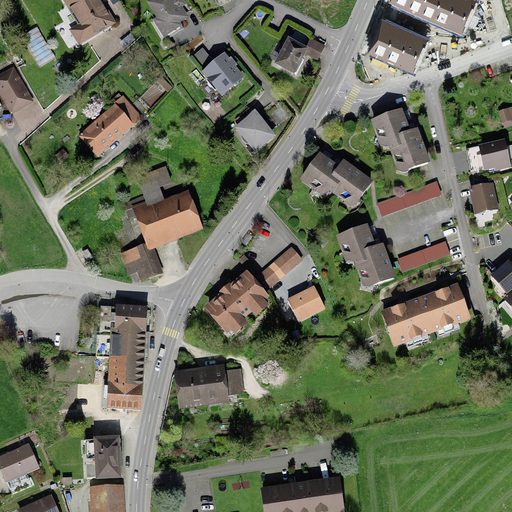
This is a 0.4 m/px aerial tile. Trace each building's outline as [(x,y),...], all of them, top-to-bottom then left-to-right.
[(97,0),(69,0),(66,2),(89,37),(112,22),(97,0)] [(173,0),(153,0),(149,3),(161,22),(160,24),(163,29),(168,30),(173,27),(174,26),(185,19),(184,17),(185,13),(181,13),(178,8),(183,4),(180,0),(174,0),(174,1),(173,0)] [(310,40),(304,51),(305,51),(304,53),(317,60),(324,47),(310,40)] [(304,53),(305,51),(304,51),(289,43),(277,65),(296,75),(303,61),(300,59),(304,53)] [(224,58),(205,73),(210,79),(207,81),(215,91),(218,88),(222,94),(241,78),(224,58)] [(0,84),(0,92),(11,113),(31,102),(16,76),(0,84)] [(89,134),(86,131),(80,136),(95,153),(129,123),(132,127),(140,119),(119,96),(111,102),(118,110),(89,134)] [(511,125),(508,110),(499,113),(505,127),(511,125)] [(409,136),(401,113),(373,123),(379,139),(388,141),(397,165),(406,167),(407,171),(428,164),(416,133),(409,136)] [(256,150),(272,137),(254,115),(238,129),(243,135),(242,137),(244,142),(249,145),(250,144),(256,150)] [(481,149),(485,166),(496,164),(497,167),(498,168),(508,166),(503,144),(481,149)] [(325,187),(345,202),(354,199),(358,201),(370,184),(344,165),(339,171),(320,157),(302,181),(316,191),(325,187)] [(135,216),(146,245),(147,245),(196,226),(185,195),(163,203),(157,188),(171,183),(165,168),(138,178),(145,197),(123,205),(128,219),(135,216)] [(440,194),(436,183),(377,204),(381,215),(440,194)] [(493,198),(490,187),(471,191),(477,213),(493,209),(492,201),(493,198)] [(373,286),(393,279),(381,248),(374,251),(366,228),(338,239),(344,254),(353,256),(362,280),(371,282),(373,286)] [(249,234),(243,242),(246,244),(252,236),(249,234)] [(446,244),(398,262),(402,272),(450,255),(446,244)] [(157,273),(147,245),(146,245),(122,255),(129,274),(137,271),(140,280),(157,273)] [(292,249),(275,264),(284,275),(301,260),(292,249)] [(87,250),(82,253),(87,261),(92,258),(87,250)] [(511,268),(509,264),(493,278),(506,293),(511,288),(511,268)] [(258,278),(267,289),(279,280),(269,269),(258,278)] [(224,296),(208,310),(226,331),(264,298),(246,277),(230,291),(228,288),(222,293),(224,296)] [(430,297),(420,301),(431,332),(468,319),(457,287),(430,297)] [(314,289),(288,302),(297,319),(313,311),(315,313),(324,309),(314,289)] [(431,332),(420,301),(383,314),(395,346),(431,332)] [(100,336),(98,336),(97,358),(111,359),(143,361),(146,310),(117,309),(102,308),(100,336)] [(104,380),(104,385),(109,386),(142,388),(143,361),(111,359),(109,381),(104,380)] [(243,394),(239,370),(179,379),(183,403),(243,394)] [(109,386),(108,408),(140,410),(142,388),(109,386)] [(61,436),(57,425),(47,428),(48,430),(40,433),(46,446),(54,443),(52,439),(61,436)] [(119,477),(117,440),(85,442),(87,479),(119,477)] [(37,468),(28,447),(0,459),(0,467),(12,495),(32,486),(26,473),(37,468)] [(331,511),(342,510),(338,482),(305,487),(305,484),(296,485),(296,488),(263,493),(265,511),(331,511)] [(94,494),(95,511),(120,511),(119,488),(94,489),(91,490),(91,494),(94,494)] [(56,511),(50,498),(19,511),(56,511)]
